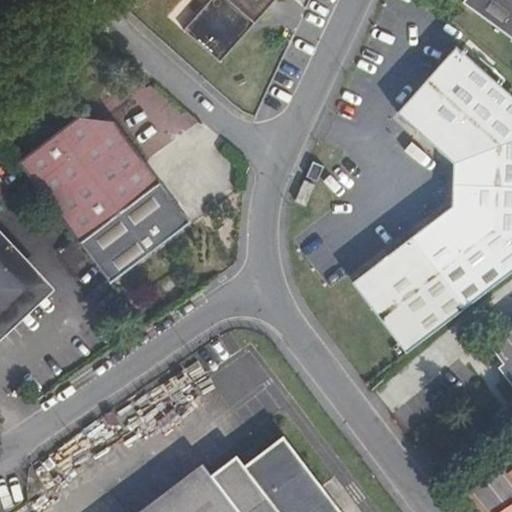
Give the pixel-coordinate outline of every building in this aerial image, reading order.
[(256,15),(260,18),(275,0),(210,0),(183,30),(220,62),(249,30),(245,27),(251,20),(256,15)] [(511,0),(464,0),(463,2),(511,38),(511,0)] [(255,23),(260,18),(256,15),(251,20),(245,27),(249,30),(255,23)] [(511,272),(511,95),(457,46),(397,113),(454,163),(452,206),(352,283),(406,353),(511,272)] [(77,117),(18,162),(80,243),(161,182),(115,121),(77,117)] [(313,161),(306,177),(317,182),(324,167),(313,161)] [(304,181),(295,201),(306,206),(316,185),(310,183),(304,181)] [(0,314),(21,295),(27,301),(40,289),(27,276),(21,282),(0,259),(0,314)] [(511,329),(504,335),(503,333),(488,343),(504,363),(499,367),(511,384),(511,329)] [(341,511),(283,436),(244,465),(237,455),(161,511),(341,511)]
